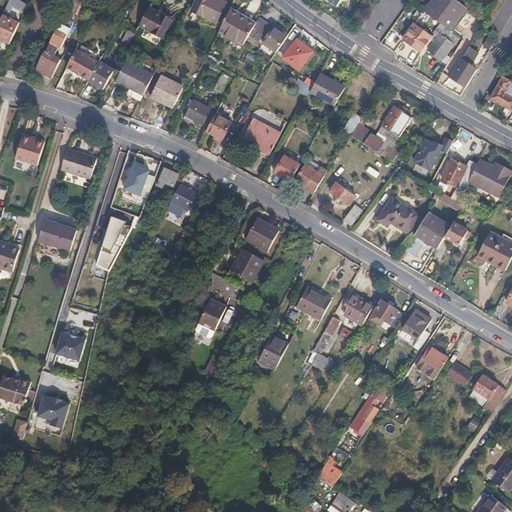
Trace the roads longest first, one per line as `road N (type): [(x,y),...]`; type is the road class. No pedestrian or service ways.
road 1 (residential): [(511,339),(161,141),(0,86)]
road 2 (secondary): [(284,0),(465,113)]
